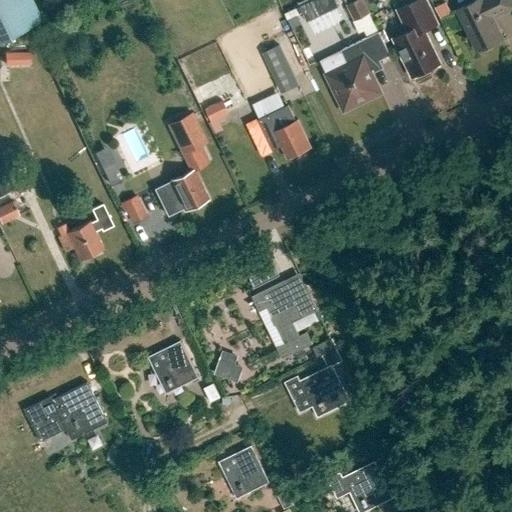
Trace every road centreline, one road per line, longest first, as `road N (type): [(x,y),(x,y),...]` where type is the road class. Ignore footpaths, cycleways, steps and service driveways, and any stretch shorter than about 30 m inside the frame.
road 1 (residential): [(0,349),(511,97)]
road 2 (track): [(143,511),(138,470),(240,415)]
